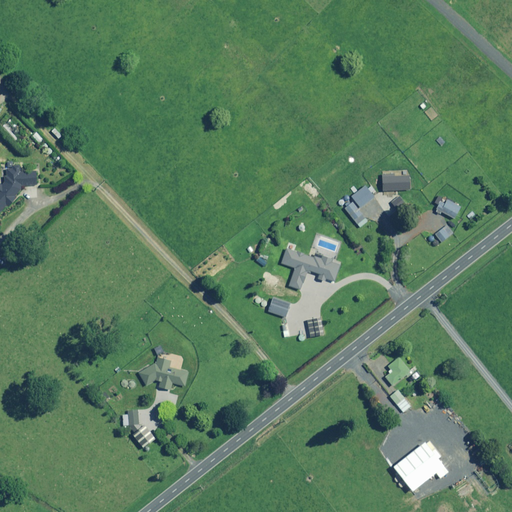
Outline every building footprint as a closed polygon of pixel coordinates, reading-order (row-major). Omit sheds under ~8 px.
[(54,128),(51,131),(59,138),(62,135),(54,128)] [(445,143),(440,137),(436,140),(441,146),(445,143)] [(20,172),(19,166),(12,166),(12,169),(6,169),(6,181),(1,185),(0,183),(0,211),(6,205),(8,206),(22,190),(21,186),(36,185),(35,171),(20,172)] [(410,190),(409,176),(402,176),(402,171),(383,171),(382,171),(383,191),(410,190)] [(373,196),(365,186),(351,197),(360,207),(373,196)] [(405,204),(399,197),(391,203),(397,210),(405,204)] [(460,207),(448,200),(445,204),(441,201),(436,209),(454,219),(460,207)] [(365,218),(352,203),(345,209),(358,225),(365,218)] [(452,234),(446,226),(435,234),(441,242),(452,234)] [(341,239),(334,232),(330,235),(336,243),(341,239)] [(318,259),(287,248),(281,264),(295,268),(289,286),(300,290),(307,270),(320,274),(318,279),(325,281),(326,279),(334,282),(340,264),(332,261),(332,260),(319,255),(318,259)] [(227,261),(224,257),(217,262),(219,266),(227,261)] [(291,304),(273,298),(268,312),(286,318),(291,304)] [(323,335),(320,318),(307,320),(310,338),(323,335)] [(411,371),(399,357),(388,367),(392,371),(385,377),(392,386),(411,371)] [(171,361),(158,358),(156,363),(139,373),(146,386),(156,380),(160,382),(159,387),(171,390),(173,383),(185,387),(189,373),(169,367),(171,361)] [(411,406),(398,390),(390,397),(403,412),(411,406)] [(138,428),(137,411),(128,412),(128,415),(123,415),(124,425),(132,425),(132,429),(138,428)] [(450,428),(446,422),(441,426),(446,431),(450,428)] [(439,468),(424,449),(416,456),(432,474),(439,468)] [(457,488),(451,478),(446,481),(453,491),(457,488)]
